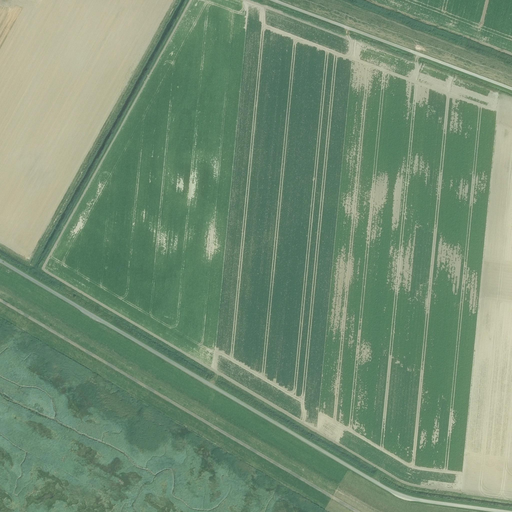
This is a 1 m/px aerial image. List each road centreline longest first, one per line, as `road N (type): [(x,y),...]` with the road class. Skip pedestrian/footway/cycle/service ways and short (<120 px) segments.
road 1 (unclassified): [(503,511),(395,494),(0,261)]
road 2 (track): [(354,511),(0,299)]
road 3 (unclassified): [(272,0),(511,89)]
